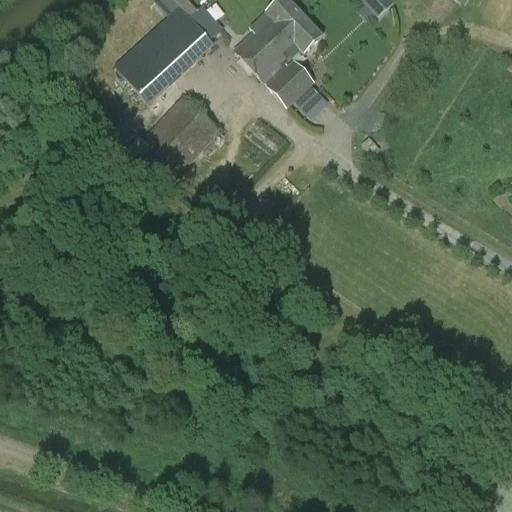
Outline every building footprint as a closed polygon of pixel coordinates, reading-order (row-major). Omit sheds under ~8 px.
[(157,0),(98,55),(148,109),(213,49),(168,0),(157,0)] [(386,0),(357,0),(377,21),(392,6),(386,0)] [(322,41),(283,1),(233,48),(237,52),(233,55),(287,111),(312,87),(290,64),(300,54),(303,58),(322,41)] [(313,88),(294,106),(310,123),(329,106),(313,88)] [(218,136),(181,101),(117,172),(155,206),(218,136)]
